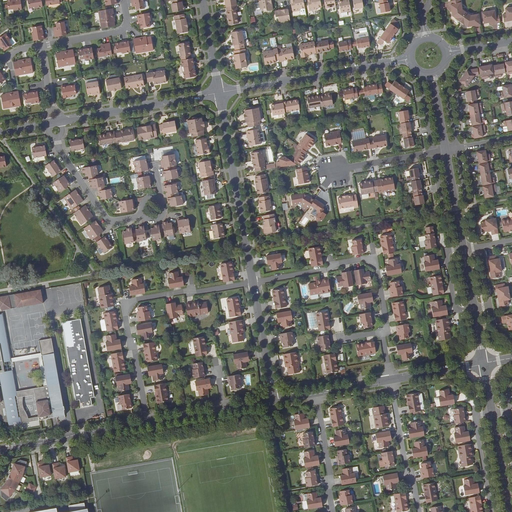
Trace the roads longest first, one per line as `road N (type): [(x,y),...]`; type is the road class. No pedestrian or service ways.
road 1 (residential): [(145,423),(124,311),(132,300),(252,281)]
road 2 (residential): [(155,167),(159,194),(151,209),(107,221),(60,150),(54,121)]
road 3 (residential): [(252,281),(365,257),(375,261),(383,330)]
road 4 (tertiary): [(218,92),(409,58)]
road 5 (unclassified): [(218,92),(252,281)]
road 6 (tertiary): [(54,121),(218,92)]
road 7 (secondary): [(483,362),(508,511)]
road 8 (tertiary): [(145,423),(0,450)]
road 9 (residential): [(418,511),(390,379)]
road 10 (unclassified): [(252,281),(274,400)]
road 11 (residential): [(314,393),(331,511)]
